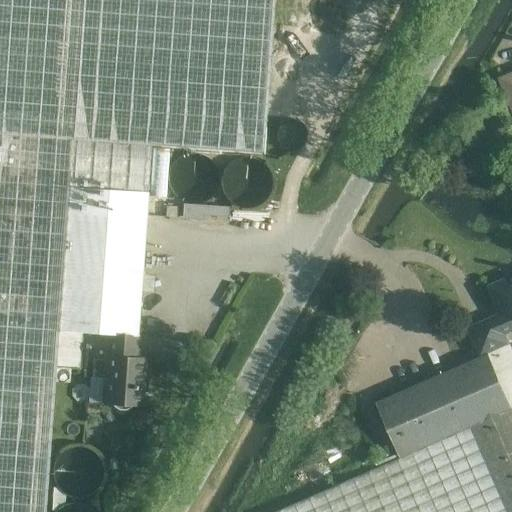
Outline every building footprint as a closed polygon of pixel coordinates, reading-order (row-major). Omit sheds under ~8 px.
[(0,0),(0,511),(45,511),(56,366),(79,368),(81,333),(108,335),(103,403),(112,404),(113,405),(113,406),(114,406),(114,407),(115,407),(116,408),(117,408),(118,409),(119,409),(120,409),(121,409),(122,409),(123,409),(124,409),(125,409),(126,409),(127,408),(128,408),(129,408),(129,407),(130,407),(130,406),(131,406),(132,405),(140,406),(143,368),(135,368),(137,337),(147,195),(151,145),(263,153),(273,0),(0,0)] [(511,74),(501,80),(511,106),(511,74)] [(197,155),(194,154),(191,155),(188,155),(186,156),(183,157),(181,158),(179,160),(177,161),(175,163),(173,166),(172,168),(171,170),(170,173),(169,176),(169,178),(169,181),(169,184),(170,186),(171,189),(172,192),(173,194),(175,196),(177,198),(179,200),(181,201),(184,203),(186,204),(189,204),(191,205),(194,205),(197,205),(199,204),(202,203),(205,202),(207,201),(209,200),(211,198),(213,196),(215,194),(216,191),(217,189),(218,186),(219,184),(219,181),(219,178),(219,175),(218,173),(217,170),(216,168),(215,165),(213,163),(211,161),(209,160),(207,158),(204,157),(202,156),(199,155),(197,155)] [(223,196),(224,198),(226,200),(227,201),(229,203),(230,204),(232,206),(236,208),(238,208),(241,209),(245,210),(250,209),(252,209),(254,208),(258,206),(260,205),(262,204),(264,202),(265,201),(267,199),(268,197),(269,195),(270,193),(271,191),(271,189),(271,186),(272,184),(272,182),(271,180),(271,178),(270,175),(269,173),(268,171),(267,169),(266,167),(264,166),(263,164),(261,163),(259,162),(257,160),(255,160),(253,159),(251,158),(249,158),(246,158),(244,158),(242,158),(240,159),(237,159),(235,160),(231,162),(230,163),(226,167),(225,168),(224,170),(223,172),(222,174),(221,176),(220,179),(220,181),(220,183),(220,185),(220,188),(221,190),(221,192),(222,194),(223,196)] [(178,218),(178,207),(166,207),(166,217),(178,218)] [(400,457),(274,511),(511,511),(511,353),(507,343),(503,334),(511,330),(511,285),(508,284),(506,280),(489,287),(501,315),(470,328),(482,357),(396,394),(376,403),(400,457)] [(108,471),(108,470),(107,465),(105,459),(103,455),(100,451),(92,447),(87,445),(81,445),(78,446),(72,448),(67,450),(65,453),(61,458),(59,461),(58,465),(58,471),(59,476),(60,481),(65,488),(69,490),(73,493),(78,495),(82,495),(88,494),(91,493),(95,492),(100,489),(103,484),(106,480),(107,476),(108,471)] [(297,487),(361,468),(374,465),(369,447),(292,471),(297,487)] [(97,511),(95,509),(91,506),(87,504),(82,503),(77,503),(69,505),(66,507),(61,511),(60,511),(97,511)]
